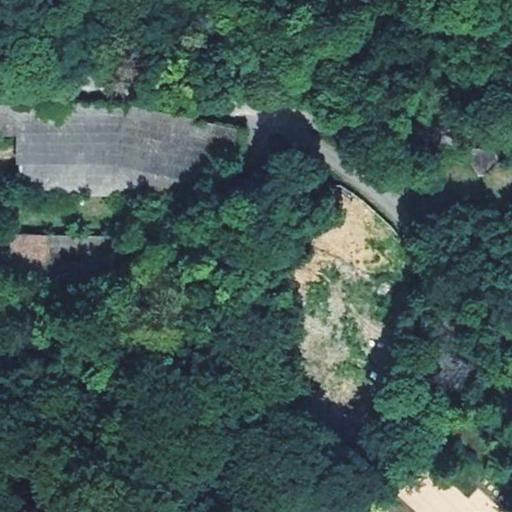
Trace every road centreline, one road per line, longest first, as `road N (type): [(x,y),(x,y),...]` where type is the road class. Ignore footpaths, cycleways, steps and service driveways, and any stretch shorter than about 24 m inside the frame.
road 1 (track): [(0,83),(138,88),(373,137),(511,127)]
road 2 (track): [(296,122),(362,177),(417,247),(440,333),(424,414),(344,511)]
